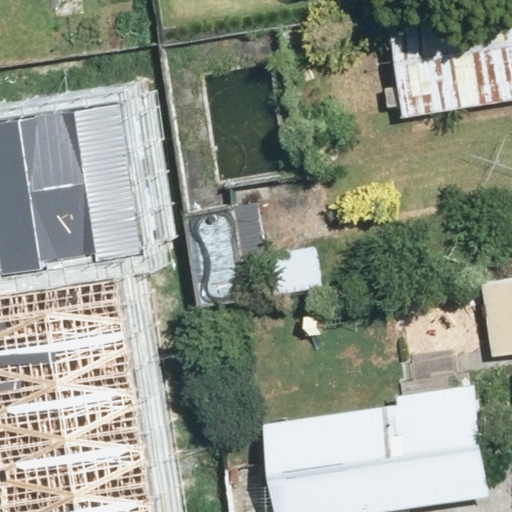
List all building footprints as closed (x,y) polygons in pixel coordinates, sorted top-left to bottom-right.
[(511,0),(467,0),(402,10),(418,112),(511,98),(511,0)] [(0,125),(0,231),(6,269),(145,247),(123,106),(0,125)] [(273,197),(204,206),(215,306),(259,301),(254,260),(282,256),(287,295),(336,289),(323,182),(272,188),(273,197)] [(0,295),(0,505),(1,511),(166,511),(131,276),(0,295)] [(511,276),(495,279),(504,352),(511,351),(511,276)] [(280,422),(293,511),(368,511),(507,491),(491,380),(412,392),(413,402),(280,422)]
